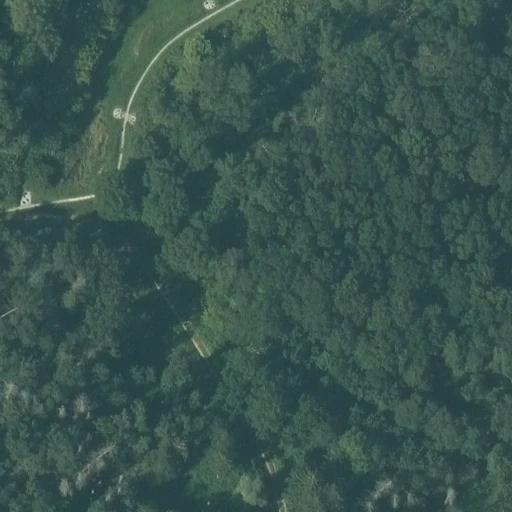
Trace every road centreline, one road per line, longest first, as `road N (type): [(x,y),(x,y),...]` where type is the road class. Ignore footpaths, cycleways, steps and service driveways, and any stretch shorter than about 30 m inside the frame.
road 1 (track): [(125,244),(261,455),(279,511)]
road 2 (track): [(0,223),(86,223),(125,244)]
